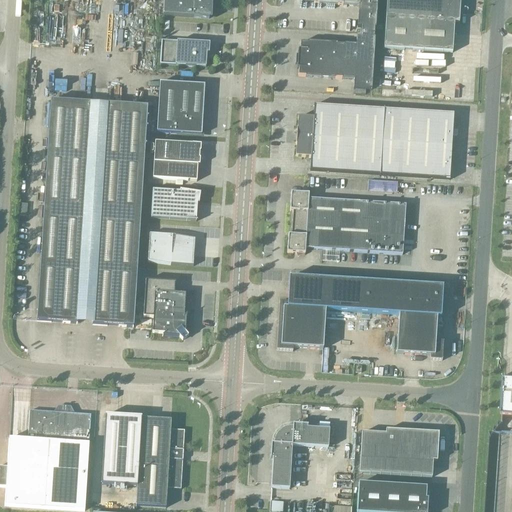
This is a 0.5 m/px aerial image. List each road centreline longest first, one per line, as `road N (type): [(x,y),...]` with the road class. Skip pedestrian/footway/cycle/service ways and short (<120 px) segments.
road 1 (unknown): [(286,191),(453,205),(461,201),(464,172),(465,126),(458,119),(303,108),(292,116)]
road 2 (unclassified): [(473,400),(499,0)]
road 3 (unclassified): [(233,383),(255,0)]
road 4 (unclassified): [(233,383),(13,366),(0,348)]
road 5 (unclassified): [(473,400),(233,383)]
road 6 (unclassified): [(0,281),(11,67)]
road 7 (unclassified): [(225,511),(233,383)]
